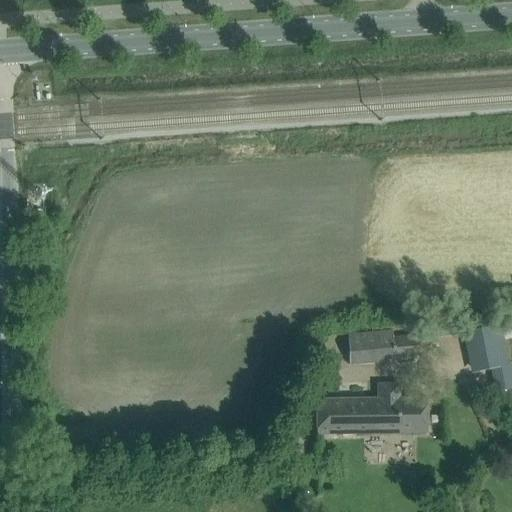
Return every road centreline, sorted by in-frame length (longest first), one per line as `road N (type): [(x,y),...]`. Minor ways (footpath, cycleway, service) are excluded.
road 1 (secondary): [(0,51),(511,15)]
road 2 (unclassified): [(0,511),(12,408),(0,51)]
